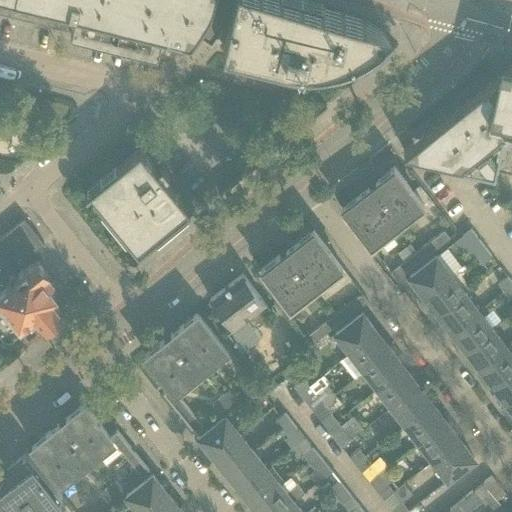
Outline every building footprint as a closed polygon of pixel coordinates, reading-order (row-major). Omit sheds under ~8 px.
[(0,0),(0,14),(8,16),(12,0),(0,0)] [(12,0),(8,16),(48,26),(50,17),(71,22),(69,31),(170,56),(175,35),(190,38),(190,39),(195,32),(206,16),(209,12),(211,7),(213,2),(213,0),(12,0)] [(294,0),(233,0),(222,46),(282,61),(283,56),(292,58),(301,59),(310,60),(319,59),(320,65),(329,64),(339,62),(348,59),(356,56),(365,52),(372,47),(380,42),(387,36),(385,34),(384,34),(366,21),(322,8),(294,0)] [(511,64),(403,150),(405,151),(494,170),(495,167),(511,171),(511,64)] [(104,183),(91,193),(103,208),(107,205),(119,219),(115,223),(138,250),(155,236),(157,238),(187,213),(186,211),(189,208),(164,178),(169,174),(161,165),(157,168),(139,147),(101,179),(104,183)] [(342,208),(371,245),(423,205),(394,167),(375,181),(376,182),(369,187),(342,208)] [(0,238),(0,250),(3,255),(13,247),(28,265),(17,274),(15,272),(10,276),(14,280),(0,291),(0,302),(1,303),(0,303),(0,333),(5,339),(10,340),(22,330),(28,337),(43,325),(44,327),(63,312),(52,300),(57,296),(43,279),(49,274),(36,259),(33,261),(29,256),(44,244),(24,219),(0,238)] [(471,229),(461,237),(475,256),(485,248),(471,229)] [(314,230),(286,251),(280,256),(279,255),(260,269),(290,308),(342,267),(314,230)] [(443,230),(390,271),(396,279),(450,238),(443,230)] [(485,248),(475,256),(481,263),(491,255),(485,248)] [(419,290),(423,294),(450,274),(436,257),(410,277),(419,290)] [(221,289),(209,299),(232,328),(228,331),(240,346),(241,349),(260,334),(259,332),(251,322),(269,308),(254,289),(253,288),(242,273),(230,283),(222,289),(221,289)] [(423,294),(437,313),(464,292),(450,274),(423,294)] [(511,282),(507,276),(497,283),(503,291),(511,284),(511,282)] [(511,284),(503,291),(509,298),(511,295),(511,284)] [(437,313),(451,331),(478,311),(464,292),(437,313)] [(368,301),(362,293),(308,334),(314,342),(368,301)] [(451,331),(465,349),(492,329),(478,311),(451,331)] [(226,350),(209,329),(197,313),(145,355),(170,386),(163,392),(195,433),(202,426),(174,391),(226,350)] [(335,333),(350,352),(376,331),(362,313),(335,333)] [(465,349),(479,368),(506,347),(492,329),(465,349)] [(350,352),(363,370),(390,349),(376,331),(350,352)] [(299,352),(306,362),(317,354),(309,344),(299,352)] [(479,368),(493,386),(511,371),(511,355),(506,347),(479,368)] [(363,370),(377,388),(404,368),(390,349),(363,370)] [(377,388),(391,406),(418,386),(404,368),(377,388)] [(511,371),(493,386),(507,404),(511,400),(511,371)] [(302,378),(293,385),(299,393),(308,386),(302,378)] [(308,386),(299,393),(313,410),(333,393),(325,383),(314,392),(308,386)] [(391,406),(405,424),(432,404),(418,386),(391,406)] [(250,396),(256,404),(265,397),(259,389),(250,396)] [(213,403),(221,412),(236,400),(228,391),(213,403)] [(333,393),(313,410),(327,427),(336,420),(330,412),(341,403),(333,393)] [(83,404),(31,445),(44,461),(61,482),(113,441),(134,468),(123,477),(129,484),(140,475),(141,476),(148,470),(116,430),(109,435),(83,404)] [(405,424),(419,443),(446,422),(432,404),(405,424)] [(275,420),(281,427),(290,420),(284,413),(275,420)] [(199,437),(212,455),(237,435),(223,417),(199,437)] [(290,420),(281,427),(287,435),(296,428),(290,420)] [(336,420),(327,427),(342,445),(350,438),(336,420)] [(419,443),(433,461),(460,440),(446,422),(419,443)] [(212,455),(226,471),(251,451),(237,435),(212,455)] [(460,440),(433,461),(447,479),(474,459),(460,440)] [(302,454),(309,462),(317,454),(311,447),(302,454)] [(359,447),(349,454),(356,462),(365,455),(359,447)] [(28,451),(0,472),(0,507),(3,511),(39,511),(62,495),(28,451)] [(226,471),(239,488),(265,468),(251,451),(226,471)] [(317,454),(309,462),(314,468),(323,461),(317,454)] [(365,455),(356,462),(361,470),(370,463),(365,455)] [(239,488),(253,506),(279,485),(265,468),(239,488)] [(126,495),(139,511),(140,511),(166,492),(152,474),(126,495)] [(484,482),(491,491),(498,485),(491,476),(484,482)] [(329,488),(335,495),(344,488),(338,480),(329,488)] [(100,493),(108,502),(123,491),(115,481),(100,493)] [(386,482),(377,489),(385,498),(393,491),(386,482)] [(279,485),(253,506),(258,511),(279,511),(292,502),(303,494),(303,493),(296,484),(295,484),(285,493),(279,485)] [(393,491),(385,498),(395,511),(404,511),(408,509),(401,502),(411,493),(403,484),(394,491),(393,491)] [(344,488),(335,495),(341,503),(350,495),(344,488)] [(140,511),(174,511),(179,508),(166,492),(140,511)] [(464,497),(457,503),(463,511),(464,511),(471,506),(464,497)] [(279,511),(300,511),(292,502),(279,511)] [(463,511),(457,503),(449,509),(451,511),(463,511)]
